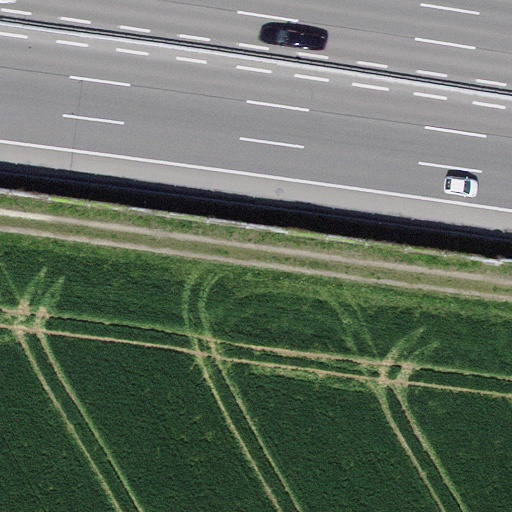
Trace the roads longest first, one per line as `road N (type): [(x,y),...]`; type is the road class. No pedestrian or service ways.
road 1 (motorway): [(0,87),(511,158)]
road 2 (track): [(0,219),(511,289)]
road 3 (motorway): [(511,35),(277,0)]
